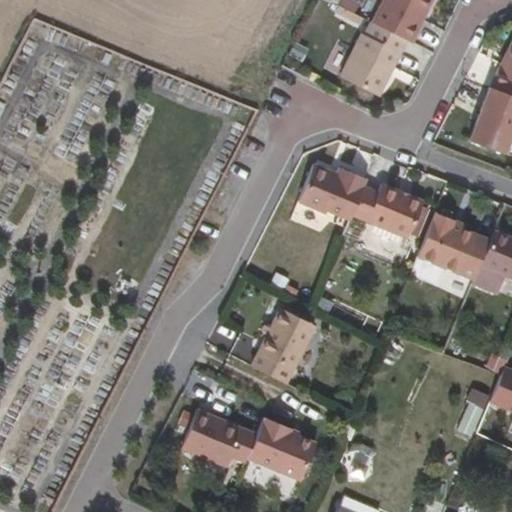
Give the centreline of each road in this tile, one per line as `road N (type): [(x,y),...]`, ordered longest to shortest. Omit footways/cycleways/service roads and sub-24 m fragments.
road 1 (residential): [(79,511),(185,302),(220,275),(311,99),(411,138)]
road 2 (residential): [(479,0),(411,138)]
